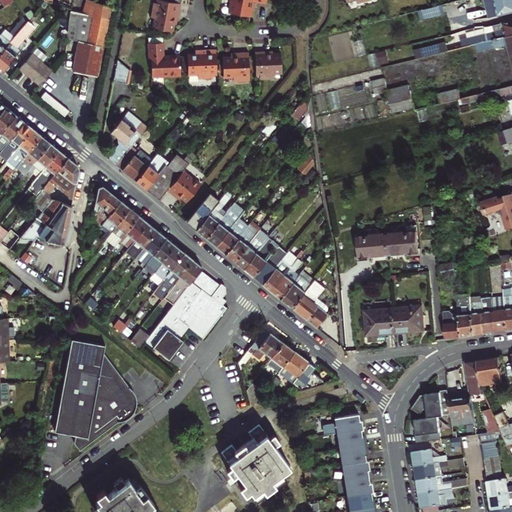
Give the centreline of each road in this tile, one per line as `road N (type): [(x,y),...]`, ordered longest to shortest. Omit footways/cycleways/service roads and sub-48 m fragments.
road 1 (residential): [(0,83),(251,296)]
road 2 (residential): [(251,296),(169,404),(28,511)]
road 3 (residential): [(251,296),(396,412)]
road 4 (residential): [(511,343),(433,363),(396,412)]
road 5 (residential): [(318,0),(315,20),(302,27),(196,24)]
